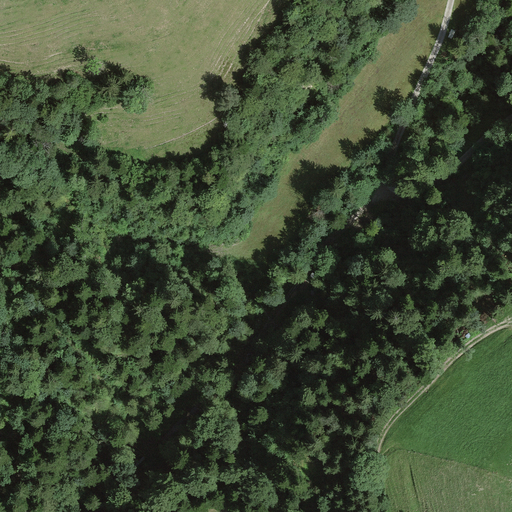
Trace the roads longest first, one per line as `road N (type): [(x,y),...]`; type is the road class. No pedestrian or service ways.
road 1 (track): [(451,0),(389,177),(405,192),(427,189),(511,117)]
road 2 (track): [(399,414),(466,347),(511,322)]
